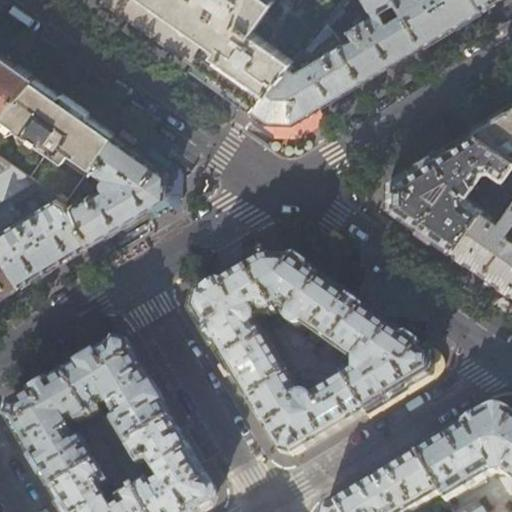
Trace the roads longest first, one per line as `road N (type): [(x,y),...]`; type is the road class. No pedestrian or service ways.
road 1 (secondary): [(278,187),(11,0)]
road 2 (secondary): [(511,351),(278,187)]
road 3 (residential): [(275,511),(511,364)]
road 4 (residential): [(270,511),(131,275)]
road 5 (tertiary): [(278,187),(511,48)]
road 6 (tertiary): [(131,275),(278,187)]
road 7 (tertiary): [(0,353),(131,275)]
